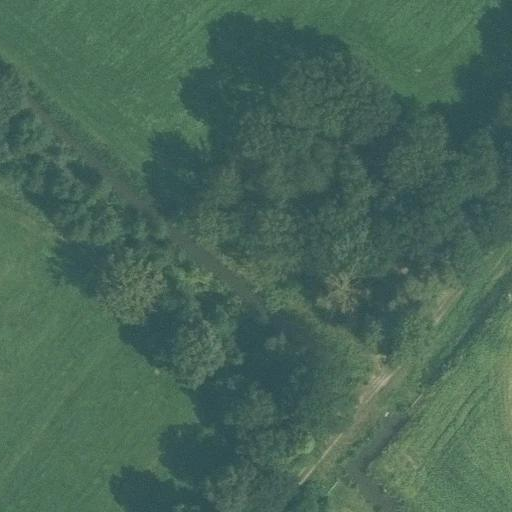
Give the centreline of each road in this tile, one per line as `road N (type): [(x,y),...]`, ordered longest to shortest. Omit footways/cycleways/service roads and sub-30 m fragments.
road 1 (track): [(0,112),(348,419)]
road 2 (track): [(348,419),(511,217)]
road 3 (track): [(272,511),(348,419)]
